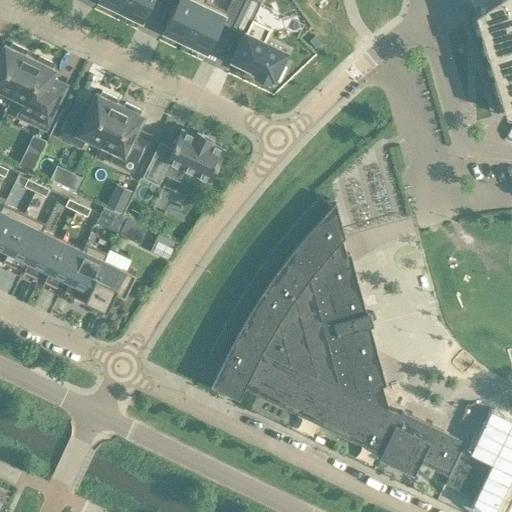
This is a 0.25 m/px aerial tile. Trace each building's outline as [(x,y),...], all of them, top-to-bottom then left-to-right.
[(102,0),(121,9),(125,0),(102,0)] [(125,0),(121,9),(142,19),(151,0),(125,0)] [(175,0),(178,1),(164,30),(186,40),(205,0),(175,0)] [(205,0),(186,40),(207,50),(221,22),(232,27),(243,4),(234,0),(231,0),(226,10),(206,0),(205,0)] [(506,113),(511,113),(511,0),(491,0),(475,11),(482,32),(481,32),(487,53),(488,53),(494,73),(493,73),(500,94),(506,113)] [(259,12),(243,4),(232,27),(248,34),(234,63),(238,65),(236,70),(253,78),(255,73),(260,76),(279,35),(254,22),(259,12)] [(14,95),(32,57),(25,53),(26,49),(12,43),(11,46),(5,43),(0,53),(0,93),(2,89),(14,95)] [(38,59),(32,57),(14,95),(25,101),(18,115),(46,128),(67,85),(51,77),(55,68),(52,66),(54,62),(40,56),(38,59)] [(101,143),(120,104),(117,102),(118,98),(102,90),(100,94),(97,92),(86,114),(81,111),(79,117),(70,112),(58,136),(82,147),(87,136),(101,143)] [(124,105),(120,104),(101,143),(115,150),(110,160),(134,172),(145,148),(136,144),(138,139),(133,136),(144,115),(140,113),(142,110),(125,102),(124,105)] [(169,160),(186,168),(210,179),(224,149),(210,142),(212,138),(198,131),(196,135),(182,129),(173,149),(160,143),(144,176),(158,182),(169,160)] [(54,157),(46,172),(72,186),(80,171),(54,157)] [(8,169),(0,164),(0,173),(5,176),(8,169)] [(35,190),(39,183),(28,178),(24,185),(35,190)] [(122,202),(129,183),(119,179),(112,199),(122,202)] [(39,183),(35,190),(46,196),(50,188),(39,183)] [(295,222),(277,244),(257,272),(242,295),(240,298),(226,322),(210,353),(223,359),(211,383),(239,396),(243,387),(381,454),(379,458),(414,475),(421,461),(449,475),(465,441),(402,411),(400,414),(389,409),(383,386),(386,385),(370,326),(374,325),(370,311),(367,312),(350,253),(347,254),(342,237),(345,234),(336,199),(330,205),(320,195),(295,222)] [(76,210),(80,203),(69,198),(66,205),(76,210)] [(24,213),(4,203),(0,210),(0,256),(3,258),(24,213)] [(91,208),(80,203),(76,210),(87,216),(91,208)] [(120,224),(124,217),(113,211),(110,219),(120,224)] [(45,223),(24,213),(3,258),(23,268),(45,223)] [(135,222),(124,217),(120,224),(131,229),(135,222)] [(45,223),(23,268),(44,278),(62,239),(43,230),(46,223),(45,223)] [(62,239),(44,278),(64,287),(86,242),(85,242),(82,249),(62,239)] [(86,242),(64,287),(85,297),(107,252),(86,242)] [(108,253),(107,252),(85,297),(106,308),(114,292),(125,298),(136,274),(104,259),(108,253)] [(511,489),(511,422),(495,414),(474,458),(496,468),(480,501),(502,511),(511,489)] [(469,499),(474,488),(481,473),(457,462),(445,487),(469,499)]
